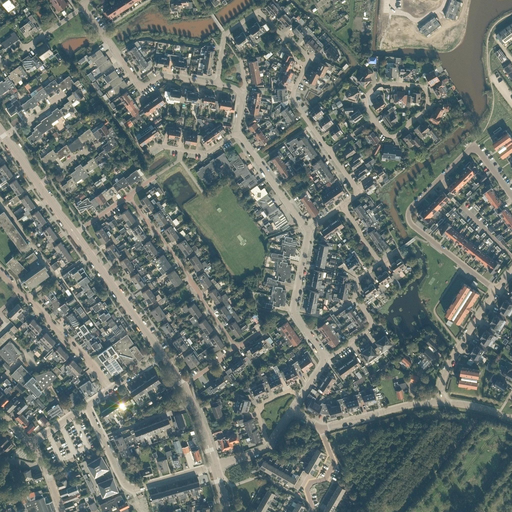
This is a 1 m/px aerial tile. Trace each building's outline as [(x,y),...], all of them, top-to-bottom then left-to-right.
[(2,0),(4,2),(3,3),(9,11),(15,7),(12,3),(13,2),(12,1),(11,2),(10,0),(2,0)] [(181,0),(174,0),(175,3),(171,4),(172,11),(178,11),(178,8),(182,8),(182,6),(181,6),(181,0)] [(268,11),(275,5),(271,1),(272,0),(269,0),(271,1),(264,7),(268,11)] [(450,0),(448,7),(457,10),(461,2),(456,0),(450,0)] [(58,11),(63,8),(58,1),(53,4),(58,11)] [(277,3),(275,5),(268,11),(272,15),(279,9),(279,8),(282,11),(284,8),(282,6),(281,6),(277,3)] [(282,23),(289,16),(287,15),(290,12),(288,10),(286,7),(282,11),(284,13),(278,19),(282,23)] [(448,7),(445,16),(446,16),(446,18),(449,19),(449,17),(454,19),(457,10),(448,7)] [(28,23),(20,29),(26,37),(29,35),(28,34),(30,33),(32,35),(38,30),(33,23),(36,21),(31,15),(28,17),(31,21),(28,24),(28,23)] [(291,19),(289,16),(282,23),(281,24),(281,25),(283,28),(284,28),(285,26),(286,27),(291,22),(294,24),(296,17),(295,18),(294,16),(291,19)] [(434,16),(427,22),(433,29),(441,24),(437,20),(439,18),(437,16),(435,17),(434,16)] [(296,34),(303,27),(302,25),(305,22),(301,18),(296,23),(298,25),(292,30),(293,31),(293,32),(295,34),(296,34)] [(254,25),(253,26),(258,33),(262,30),(264,32),(266,30),(263,25),(260,27),(257,22),(253,24),(254,25)] [(421,29),(419,30),(421,32),(423,31),(426,35),(433,29),(427,22),(420,27),(421,29)] [(303,27),(296,34),(300,38),(305,33),(308,36),(312,31),(308,27),(306,25),(303,27)] [(250,32),(248,33),(249,35),(253,40),(253,42),(260,37),(258,33),(253,26),(252,27),(251,26),(248,28),(250,32)] [(503,30),(510,39),(511,37),(511,33),(507,27),(503,30)] [(503,30),(498,33),(500,35),(501,37),(502,39),(504,41),(505,43),(510,39),(503,30)] [(12,35),(1,43),(6,50),(14,45),(15,46),(21,42),(14,31),(10,34),(12,35)] [(240,35),(239,36),(244,43),(246,42),(247,43),(250,43),(253,47),(256,45),(253,42),(253,40),(249,35),(246,37),(243,32),(240,34),(240,35)] [(305,44),(308,47),(318,39),(314,35),(312,32),(306,38),(308,40),(305,44)] [(237,36),(234,38),(237,43),(235,45),(237,48),(235,49),(237,51),(241,48),(240,46),(244,43),(239,36),(238,37),(237,36)] [(318,39),(308,47),(312,51),(316,48),(318,51),(324,45),(321,42),(321,43),(318,39)] [(132,55),(139,50),(142,48),(137,41),(132,44),(134,47),(127,51),(129,53),(130,53),(132,55)] [(40,51),(35,54),(40,61),(43,59),(42,59),(45,57),(52,52),(48,48),(49,47),(46,43),(38,49),(40,51)] [(339,55),(328,43),(323,48),(325,50),(324,51),(327,54),(326,54),(329,57),(333,61),(339,55)] [(200,54),(204,55),(213,56),(213,53),(214,53),(215,51),(210,50),(211,46),(205,45),(201,48),(200,54)] [(140,53),(139,50),(132,55),(133,58),(132,59),(134,61),(145,52),(149,50),(147,48),(144,49),(144,50),(140,53)] [(94,53),(89,57),(92,62),(95,61),(103,54),(100,49),(95,52),(96,54),(95,54),(94,53)] [(500,49),(497,51),(499,53),(498,57),(502,63),(508,59),(500,49)] [(147,54),(145,52),(134,61),(135,62),(136,62),(138,64),(145,59),(143,57),(147,54)] [(161,53),(158,52),(156,52),(155,57),(158,58),(157,66),(159,67),(159,65),(163,66),(164,57),(161,57),(161,53)] [(165,53),(164,57),(163,66),(166,66),(166,68),(168,68),(169,60),(172,60),(173,55),(165,53)] [(284,62),(294,67),(294,65),(293,64),(295,61),(291,59),(292,56),(285,53),(282,58),(286,60),(284,62)] [(103,54),(95,61),(98,66),(99,66),(106,61),(105,60),(108,58),(106,55),(105,56),(103,54)] [(28,56),(22,60),(24,63),(23,64),(28,70),(35,65),(34,64),(36,63),(37,63),(38,65),(41,63),(36,55),(31,59),(28,56)] [(173,55),(172,60),(175,61),(174,69),(176,69),(177,68),(180,69),(181,60),(178,60),(179,55),(173,55)] [(182,57),(181,60),(180,69),(183,69),(183,70),(186,71),(187,63),(190,63),(191,57),(185,57),(182,57)] [(250,67),(258,65),(258,62),(260,62),(259,57),(254,58),(251,58),(251,61),(248,61),(250,67)] [(400,58),(399,58),(396,57),(395,63),(394,63),(393,67),(390,66),(390,68),(387,68),(386,76),(391,76),(391,77),(395,77),(396,72),(399,72),(400,58)] [(98,66),(98,67),(102,72),(107,68),(106,68),(108,67),(113,64),(109,59),(106,61),(99,66),(98,66)] [(147,62),(145,59),(138,64),(140,67),(139,68),(140,70),(144,67),(146,71),(151,67),(152,62),(150,60),(147,62)] [(293,68),(294,67),(284,62),(283,65),(281,64),(280,66),(284,68),(290,71),(292,67),(293,68)] [(320,62),(318,67),(326,71),(327,69),(331,71),(333,66),(326,62),(324,64),(320,62)] [(503,68),(507,73),(511,70),(511,65),(510,63),(506,66),(503,68)] [(20,76),(23,74),(24,75),(26,73),(20,65),(12,71),(13,73),(8,76),(11,80),(12,79),(16,84),(22,79),(20,76)] [(210,71),(211,67),(199,65),(198,68),(197,74),(203,75),(203,72),(211,73),(212,71),(210,71)] [(400,65),(400,75),(400,72),(403,72),(403,77),(412,78),(413,69),(404,68),(404,66),(400,65)] [(325,74),(326,71),(318,67),(316,72),(323,76),(327,79),(329,76),(325,74)] [(284,74),(293,79),(294,77),(293,76),(294,73),(290,71),(286,69),(284,68),(282,72),(284,74)] [(364,73),(357,81),(365,87),(369,82),(369,78),(369,77),(373,73),(368,68),(364,73)] [(109,74),(104,78),(107,83),(110,82),(118,75),(115,70),(110,73),(111,75),(110,75),(109,74)] [(312,70),(309,75),(317,79),(318,77),(323,79),(324,77),(323,76),(316,72),(312,70)] [(423,74),(422,75),(423,76),(424,77),(425,77),(426,77),(431,85),(439,81),(433,70),(427,73),(426,73),(425,72),(424,73),(423,74)] [(293,79),(284,74),(283,76),(280,75),(277,80),(280,81),(285,84),(287,85),(288,82),(289,83),(291,80),(292,81),(293,79)] [(58,84),(60,87),(62,90),(68,86),(68,87),(69,87),(71,89),(80,83),(78,80),(74,82),(69,75),(58,84)] [(118,75),(110,82),(113,87),(114,87),(121,82),(120,81),(123,79),(121,76),(120,77),(118,75)] [(317,79),(309,75),(307,80),(311,82),(309,85),(315,88),(317,83),(316,82),(317,79)] [(7,76),(4,78),(6,80),(8,84),(10,87),(11,88),(15,85),(12,81),(10,81),(7,76)] [(60,87),(58,84),(54,79),(43,88),(48,94),(53,90),(54,91),(60,87)] [(8,89),(10,87),(8,84),(6,80),(3,82),(2,80),(0,81),(0,95),(8,89)] [(113,87),(113,88),(117,93),(122,89),(121,89),(123,88),(128,85),(124,80),(121,82),(114,87),(113,87)] [(437,88),(433,90),(437,97),(440,96),(446,93),(442,87),(445,85),(442,80),(435,84),(437,88)] [(70,100),(74,106),(79,102),(78,100),(84,96),(78,88),(82,86),(80,83),(71,89),(73,92),(72,92),(73,93),(67,97),(69,101),(70,100)] [(348,86),(347,91),(349,92),(347,99),(357,102),(359,93),(355,92),(356,89),(348,86)] [(253,91),(252,96),(261,98),(262,92),(263,93),(264,87),(258,88),(257,92),(253,91)] [(36,102),(42,98),(42,99),(48,95),(48,94),(43,88),(37,92),(35,89),(30,93),(32,97),(36,102)] [(165,91),(164,95),(166,98),(166,100),(167,102),(169,102),(169,101),(174,102),(174,101),(176,90),(175,89),(171,88),(170,92),(168,92),(168,91),(165,91)] [(176,90),(174,101),(183,103),(184,96),(181,96),(182,90),(177,89),(177,90),(176,90)] [(122,101),(130,96),(127,91),(119,97),(122,101)] [(184,96),(183,103),(188,104),(188,101),(191,102),(193,92),(192,92),(192,91),(187,91),(186,97),(184,96)] [(394,94),(394,101),(401,102),(401,104),(406,105),(407,95),(406,95),(406,97),(404,97),(404,92),(397,91),(397,94),(394,94)] [(193,92),(191,102),(197,102),(196,105),(199,105),(200,99),(198,99),(199,93),(194,92),(194,93),(193,92)] [(406,106),(410,107),(410,101),(420,102),(420,99),(421,98),(420,97),(420,93),(413,92),(413,96),(411,96),(411,95),(407,95),(406,106)] [(378,101),(373,105),(378,111),(379,111),(382,109),(382,108),(386,105),(382,100),(383,100),(384,95),(378,94),(376,97),(378,101)] [(155,98),(161,106),(165,103),(160,95),(155,98)] [(203,103),(208,104),(210,95),(204,95),(204,99),(201,98),(200,104),(203,105),(203,103)] [(215,96),(210,95),(208,104),(211,105),(211,108),(216,109),(217,103),(218,101),(215,100),(215,96)] [(133,100),(130,96),(122,101),(126,106),(133,100)] [(21,105),(23,108),(25,112),(31,108),(32,109),(38,104),(36,102),(32,97),(21,105)] [(151,101),(156,109),(159,112),(161,111),(158,108),(161,106),(155,98),(151,101)] [(220,103),(217,103),(216,109),(220,110),(220,108),(225,109),(227,100),(221,99),(220,103)] [(23,108),(21,105),(18,100),(6,109),(11,115),(17,111),(18,112),(23,108)] [(77,110),(74,106),(70,100),(69,101),(64,105),(64,106),(59,110),(63,115),(64,117),(64,116),(65,118),(71,114),(71,115),(77,110)] [(136,104),(133,100),(126,106),(129,110),(136,104)] [(227,100),(225,109),(230,110),(230,111),(233,112),(234,106),(231,105),(232,101),(227,100)] [(152,112),(156,109),(151,101),(146,104),(152,112)] [(277,111),(280,109),(283,106),(281,103),(274,108),(277,111)] [(140,109),(136,104),(129,110),(133,116),(134,116),(136,114),(138,112),(137,111),(140,109)] [(152,112),(146,104),(142,108),(150,119),(150,118),(152,117),(149,114),(152,112)] [(311,114),(310,114),(313,118),(314,117),(315,120),(318,118),(319,120),(323,117),(321,114),(323,113),(324,113),(321,109),(322,108),(320,104),(313,108),(315,111),(311,113),(311,114)] [(284,117),(292,111),(288,106),(281,111),(280,109),(276,112),(277,114),(278,114),(280,116),(282,114),(284,117)] [(397,112),(395,110),(393,106),(388,110),(389,112),(382,118),(388,126),(394,122),(394,121),(398,119),(394,114),(397,112)] [(259,108),(250,107),(249,112),(255,113),(254,116),(261,117),(262,112),(259,111),(259,108)] [(352,107),(345,108),(345,112),(349,112),(350,115),(355,122),(360,118),(363,115),(358,109),(355,111),(353,112),(352,107)] [(433,112),(429,119),(437,123),(441,117),(439,116),(443,110),(438,107),(434,113),(433,112)] [(63,115),(59,110),(58,108),(51,112),(52,113),(47,117),(51,124),(51,123),(63,115)] [(292,111),(284,117),(286,120),(283,122),(286,127),(291,123),(289,121),(295,116),(292,111)] [(331,124),(333,123),(327,115),(322,118),(324,121),(321,123),(320,123),(321,124),(319,125),(323,130),(325,129),(331,125),(331,124)] [(52,124),(51,123),(51,124),(47,117),(41,121),(42,122),(36,126),(37,128),(38,128),(41,133),(41,132),(52,124)] [(106,138),(115,132),(112,129),(109,131),(103,122),(91,131),(93,132),(92,133),(95,136),(96,137),(97,139),(103,135),(103,136),(104,135),(106,138)] [(248,127),(251,132),(258,126),(255,122),(251,125),(248,127)] [(220,124),(216,127),(221,134),(225,131),(220,124)] [(330,133),(334,139),(340,135),(341,135),(340,134),(342,133),(343,133),(337,124),(332,128),(334,130),(330,133)] [(420,124),(414,129),(420,137),(426,133),(427,134),(430,135),(431,133),(429,131),(430,130),(425,124),(421,126),(420,124)] [(148,126),(149,127),(155,136),(160,133),(155,126),(153,127),(151,125),(148,126)] [(174,138),(175,130),(173,129),(173,127),(167,126),(166,133),(169,133),(168,137),(174,138)] [(261,131),(258,126),(251,132),(254,136),(261,131)] [(151,139),(155,136),(149,127),(144,130),(151,139)] [(180,135),(183,136),(184,130),(184,129),(181,129),(181,127),(178,127),(178,130),(175,130),(174,138),(179,139),(180,135)] [(216,137),(221,134),(216,127),(211,130),(216,137)] [(38,128),(37,128),(32,132),(33,133),(27,138),(31,144),(43,136),(41,132),(41,133),(38,128)] [(93,132),(91,131),(89,128),(78,136),(79,137),(83,143),(88,139),(89,140),(90,141),(96,137),(95,136),(92,133),(93,132)] [(205,131),(212,141),(216,137),(209,128),(205,131)] [(430,130),(429,131),(431,133),(436,138),(439,136),(432,128),(430,130)] [(140,133),(147,143),(151,139),(144,130),(140,133)] [(184,130),(183,136),(182,138),(186,139),(185,143),(190,144),(192,135),(189,135),(189,131),(184,130)] [(504,157),(506,155),(508,158),(511,155),(509,153),(511,150),(511,137),(510,136),(511,136),(509,134),(508,132),(507,132),(505,130),(503,132),(504,134),(498,139),(497,136),(494,138),(495,141),(493,143),(495,145),(494,145),(496,147),(498,149),(497,149),(498,151),(499,151),(501,153),(500,153),(501,155),(502,155),(504,157)] [(254,136),(257,140),(264,135),(261,131),(254,136)] [(373,131),(367,135),(373,144),(380,140),(377,136),(376,137),(373,131)] [(104,149),(107,153),(118,144),(113,138),(117,135),(115,132),(106,138),(108,141),(107,141),(108,142),(102,146),(104,149)] [(147,143),(140,133),(135,136),(138,141),(137,142),(139,145),(141,144),(142,146),(147,143)] [(207,144),(212,141),(207,133),(202,137),(201,135),(200,141),(202,142),(203,143),(206,141),(207,144)] [(267,133),(264,135),(257,140),(260,145),(270,138),(267,133)] [(409,133),(403,138),(410,146),(414,143),(417,146),(421,143),(416,136),(417,138),(414,140),(409,133)] [(200,141),(201,135),(197,135),(197,136),(192,135),(190,144),(196,145),(197,141),(200,141)] [(298,147),(299,146),(301,145),(307,140),(304,136),(300,138),(299,136),(294,139),(288,143),(290,145),(291,144),(291,145),(296,142),(297,144),(296,145),(298,147)] [(84,145),(83,143),(79,137),(67,145),(72,152),(77,148),(78,149),(84,145)] [(304,149),(311,145),(307,140),(301,145),(299,146),(302,151),(304,149)] [(378,143),(373,153),(375,154),(381,145),(378,143)] [(72,152),(67,145),(67,144),(55,152),(55,153),(58,157),(60,159),(65,155),(66,156),(72,152)] [(357,148),(355,146),(354,144),(343,151),(346,154),(345,155),(346,157),(355,151),(356,150),(357,148)] [(307,153),(314,149),(311,145),(304,149),(306,151),(304,153),(305,155),(307,153)] [(382,150),(382,156),(386,157),(386,158),(400,159),(401,151),(395,150),(396,147),(388,146),(388,145),(385,145),(385,146),(384,146),(384,150),(382,150)] [(55,153),(55,152),(53,149),(41,158),(46,164),(52,160),(52,161),(58,157),(55,153)] [(110,157),(107,153),(104,149),(98,153),(99,154),(94,158),(93,158),(98,165),(99,165),(101,168),(102,167),(102,168),(107,165),(106,164),(107,163),(105,161),(110,157)] [(317,154),(314,149),(307,153),(311,158),(308,160),(310,162),(315,158),(314,156),(317,154)] [(271,160),(274,164),(281,159),(284,157),(281,153),(280,153),(279,151),(277,152),(278,154),(271,160)] [(229,167),(229,162),(225,155),(226,155),(224,152),(218,157),(223,164),(225,162),(229,167)] [(362,159),(360,157),(363,155),(361,152),(358,154),(358,153),(353,157),(354,159),(349,163),(352,166),(351,166),(352,169),(363,161),(362,159),(359,161),(359,160),(362,159)] [(236,157),(229,162),(229,167),(233,164),(235,166),(242,161),(238,155),(235,156),(236,157)] [(93,158),(94,158),(93,157),(87,162),(88,163),(82,166),(87,173),(98,165),(93,158)] [(212,160),(220,171),(222,169),(220,166),(223,164),(218,157),(214,159),(214,158),(212,160)] [(315,169),(324,163),(320,159),(317,161),(315,158),(310,162),(312,165),(315,169)] [(374,158),(365,164),(367,167),(376,161),(374,158)] [(284,163),(281,159),(274,164),(277,168),(284,163)] [(217,173),(220,171),(212,160),(210,161),(210,162),(207,164),(212,172),(215,170),(217,173)] [(244,164),(242,161),(235,166),(237,169),(234,171),(235,174),(247,166),(245,164),(244,164)] [(280,173),(287,168),(286,165),(290,162),(288,161),(284,163),(277,168),(280,173)] [(470,161),(466,165),(467,167),(468,167),(474,174),(479,170),(476,167),(476,166),(473,163),(472,164),(471,162),(470,161)] [(318,174),(327,168),(324,163),(315,169),(315,170),(318,174)] [(0,170),(2,174),(9,169),(5,164),(0,167),(0,170)] [(87,173),(82,166),(80,164),(74,168),(76,170),(70,174),(72,177),(75,180),(76,182),(82,178),(83,179),(89,175),(87,173)] [(201,167),(209,179),(212,177),(209,174),(212,172),(207,164),(204,167),(203,166),(201,167)] [(367,170),(366,169),(364,165),(358,168),(360,171),(355,174),(357,178),(358,181),(370,172),(370,171),(369,169),(367,170)] [(248,168),(247,166),(235,174),(237,176),(241,174),(243,177),(250,172),(247,168),(248,168)] [(287,168),(280,173),(284,177),(285,177),(286,179),(289,178),(295,173),(292,168),(290,166),(287,168)] [(209,179),(201,167),(199,169),(200,170),(196,172),(201,179),(204,177),(206,181),(209,179)] [(464,171),(470,178),(474,174),(468,167),(464,171)] [(330,172),(327,168),(318,174),(321,178),(330,172)] [(381,168),(376,172),(379,176),(384,172),(381,168)] [(12,175),(9,169),(2,174),(6,179),(12,175)] [(137,170),(125,178),(129,184),(130,185),(135,181),(136,182),(142,178),(137,170)] [(460,175),(466,182),(470,178),(464,171),(460,175)] [(252,175),(250,172),(243,177),(244,179),(241,182),(243,184),(254,176),(253,174),(252,175)] [(333,176),(330,172),(321,178),(324,183),(333,176)] [(462,186),(466,182),(460,175),(456,179),(462,186)] [(125,178),(124,176),(112,185),(113,186),(117,191),(123,187),(123,188),(129,184),(125,178)] [(256,178),(254,176),(243,184),(245,187),(248,185),(250,187),(257,182),(255,179),(256,178)] [(75,180),(72,177),(67,181),(67,182),(62,186),(66,193),(78,185),(76,182),(75,180)] [(10,184),(13,189),(20,185),(16,179),(10,184)] [(456,179),(452,183),(458,190),(462,186),(456,179)] [(371,180),(363,185),(365,188),(364,189),(366,191),(368,194),(370,194),(371,193),(373,191),(373,190),(376,187),(375,185),(377,183),(375,181),(373,183),(371,180)] [(454,194),(458,190),(452,183),(448,187),(451,190),(449,193),(453,197),(455,195),(454,194)] [(481,190),(485,195),(492,189),(493,189),(494,188),(490,184),(488,185),(488,184),(484,187),(485,188),(481,190)] [(20,185),(13,189),(17,195),(23,190),(20,185)] [(257,185),(251,190),(252,192),(253,192),(255,194),(253,195),(257,200),(267,193),(268,193),(264,188),(260,190),(257,186),(257,185)] [(339,185),(335,188),(340,196),(345,193),(339,185)] [(101,193),(106,200),(112,196),(113,197),(119,193),(117,191),(113,186),(106,191),(105,190),(101,193)] [(330,192),(336,199),(340,196),(335,188),(330,192)] [(488,199),(496,194),(493,189),(492,189),(485,195),(488,199)] [(301,197),(299,199),(302,203),(309,198),(311,197),(306,190),(299,195),(301,197)] [(444,191),(439,195),(446,202),(450,198),(451,199),(453,197),(449,193),(447,195),(444,191)] [(140,201),(143,206),(150,201),(148,198),(151,196),(148,192),(145,194),(147,196),(140,201)] [(331,202),(336,199),(330,192),(326,195),(331,202)] [(101,204),(106,200),(101,193),(90,201),(89,201),(93,205),(92,205),(94,207),(100,203),(101,204)] [(257,200),(256,201),(260,206),(261,205),(263,207),(268,203),(266,201),(270,198),(267,193),(257,200)] [(499,198),(496,194),(488,199),(492,204),(499,198)] [(7,205),(18,198),(16,195),(10,200),(11,201),(10,201),(9,200),(6,203),(7,205)] [(21,199),(24,205),(31,200),(27,195),(21,199)] [(331,202),(326,195),(321,198),(327,206),(331,202)] [(435,199),(442,206),(446,202),(439,195),(435,199)] [(89,201),(90,201),(87,197),(82,201),(80,200),(77,203),(78,204),(76,206),(80,212),(86,208),(87,209),(92,205),(93,205),(89,201)] [(312,203),(309,198),(302,203),(305,208),(312,203)] [(502,203),(499,198),(492,204),(495,208),(494,209),(496,211),(501,208),(499,205),(502,203)] [(153,199),(150,201),(143,206),(142,206),(144,209),(145,208),(147,211),(152,208),(154,211),(155,210),(161,205),(158,201),(156,203),(153,199)] [(438,210),(442,206),(435,199),(431,203),(438,210)] [(28,210),(23,213),(25,216),(26,215),(32,211),(30,209),(34,206),(31,200),(24,205),(28,210)] [(315,201),(312,203),(305,208),(308,212),(315,207),(314,205),(316,203),(315,201)] [(268,203),(263,207),(264,210),(263,211),(267,215),(277,208),(274,203),(270,206),(268,203)] [(434,214),(438,210),(431,203),(427,207),(434,214)] [(162,204),(161,205),(155,210),(156,212),(153,214),(157,220),(163,215),(168,211),(165,206),(164,207),(162,204)] [(353,209),(356,214),(364,208),(367,206),(366,204),(362,206),(361,204),(353,209)] [(277,208),(267,215),(271,220),(272,219),(274,221),(280,217),(278,215),(281,212),(278,207),(277,208)] [(315,207),(308,212),(311,217),(319,211),(315,207)] [(430,218),(434,214),(427,207),(424,211),(423,211),(430,218)] [(367,213),(364,208),(356,214),(360,218),(367,213)] [(502,210),(501,208),(496,211),(498,214),(499,213),(502,218),(509,212),(506,208),(502,210)] [(32,217),(35,221),(42,216),(38,210),(34,213),(32,211),(26,216),(28,218),(29,217),(30,218),(32,217)] [(122,216),(124,219),(131,215),(127,210),(117,217),(119,219),(122,216)] [(370,210),(367,213),(360,218),(363,223),(370,217),(368,214),(372,212),(370,210)] [(427,223),(431,219),(430,218),(423,211),(424,211),(423,210),(419,214),(420,216),(419,217),(423,221),(424,220),(427,223)] [(5,212),(0,215),(0,225),(2,224),(4,226),(5,226),(7,229),(6,230),(8,234),(9,233),(12,236),(10,237),(13,240),(14,239),(16,242),(15,243),(17,246),(19,245),(21,248),(19,249),(22,253),(28,248),(10,222),(10,223),(8,220),(9,219),(5,212)] [(511,217),(511,215),(509,212),(502,218),(499,220),(501,222),(504,220),(505,222),(511,217)] [(135,220),(131,215),(124,219),(127,222),(123,225),(127,230),(132,226),(130,223),(135,220)] [(166,218),(163,215),(157,220),(161,225),(164,223),(166,225),(172,221),(169,216),(166,218)] [(371,227),(377,223),(381,220),(379,218),(377,219),(373,215),(370,217),(363,223),(366,227),(369,225),(371,227)] [(37,231),(43,227),(41,224),(45,221),(42,216),(35,221),(33,222),(36,228),(35,229),(37,231)] [(280,217),(274,221),(276,224),(274,225),(277,229),(278,228),(279,229),(288,222),(285,217),(281,220),(280,217)] [(168,235),(174,231),(176,229),(174,227),(179,223),(176,218),(172,221),(166,225),(167,228),(164,230),(168,235)] [(338,218),(334,221),(339,229),(344,226),(338,218)] [(335,232),(339,229),(334,221),(330,224),(335,232)] [(445,234),(451,227),(452,226),(447,222),(444,226),(443,226),(440,229),(441,230),(440,231),(445,235),(445,234)] [(380,228),(377,223),(371,227),(369,228),(371,231),(368,233),(371,238),(379,232),(377,230),(380,228)] [(331,235),(335,232),(330,224),(325,228),(331,235)] [(98,238),(105,233),(103,229),(107,227),(105,225),(94,233),(98,238)] [(132,237),(142,230),(138,225),(134,228),(132,226),(127,230),(130,234),(132,233),(134,236),(132,237)] [(45,229),(43,227),(37,231),(39,234),(39,233),(40,235),(44,233),(46,236),(53,231),(49,226),(45,229)] [(451,227),(445,234),(450,237),(455,230),(451,227)] [(331,235),(325,228),(321,231),(326,238),(331,235)] [(146,236),(142,230),(132,237),(136,243),(133,245),(132,245),(130,247),(132,249),(143,241),(141,239),(146,236)] [(174,231),(168,235),(172,241),(176,237),(178,240),(180,238),(186,234),(183,230),(177,234),(174,231)] [(460,234),(455,230),(450,237),(454,241),(460,234)] [(57,237),(53,231),(46,236),(48,239),(46,241),(48,243),(46,244),(47,245),(48,247),(54,242),(53,240),(57,237)] [(108,231),(105,233),(98,238),(102,243),(108,239),(109,241),(117,236),(114,233),(112,235),(111,234),(110,234),(108,231)] [(380,235),(379,232),(371,238),(374,242),(386,234),(387,233),(386,231),(383,233),(380,235)] [(282,245),(295,248),(296,241),(292,240),(292,237),(288,236),(288,235),(288,232),(281,234),(282,236),(285,237),(284,241),(282,241),(281,245),(279,245),(282,245)] [(187,234),(186,234),(180,238),(182,241),(178,244),(181,249),(188,244),(186,241),(190,238),(187,234)] [(377,247),(385,241),(383,239),(387,236),(386,234),(374,242),(377,247)] [(464,237),(460,234),(454,241),(458,244),(464,237)] [(109,253),(116,248),(114,245),(118,242),(117,242),(119,240),(118,238),(117,237),(117,236),(109,241),(111,244),(105,248),(109,253)] [(463,248),(469,241),(464,237),(458,244),(463,248)] [(147,250),(153,246),(152,244),(153,243),(151,240),(150,241),(145,244),(143,241),(135,247),(137,250),(139,248),(140,248),(141,250),(145,247),(147,250)] [(56,244),(54,242),(48,247),(50,249),(54,247),(57,251),(57,252),(64,247),(60,241),(56,244)] [(385,241),(377,247),(381,251),(388,246),(385,241)] [(473,244),(469,241),(463,248),(467,251),(473,244)] [(318,249),(328,251),(328,248),(332,249),(333,243),(327,242),(326,245),(319,244),(318,249)] [(192,254),(197,250),(198,249),(195,244),(191,247),(188,244),(181,249),(185,254),(190,251),(192,254)] [(472,255),(477,247),(473,244),(467,251),(472,255)] [(479,244),(477,247),(472,255),(476,258),(482,251),(479,249),(482,246),(479,244)] [(296,248),(295,248),(282,245),(281,250),(284,250),(283,255),(272,252),(271,256),(272,256),(281,258),(284,259),(285,256),(290,257),(290,254),(295,255),(296,248)] [(157,251),(153,246),(147,250),(149,254),(146,256),(149,261),(154,257),(152,255),(157,251)] [(68,252),(64,247),(57,252),(57,251),(53,254),(54,256),(58,253),(61,256),(61,257),(68,252)] [(119,252),(116,248),(109,253),(113,259),(121,253),(123,255),(128,252),(131,249),(130,247),(127,250),(125,247),(119,252)] [(200,254),(197,250),(192,254),(193,256),(189,260),(192,265),(199,260),(197,257),(200,254)] [(348,257),(350,260),(356,268),(361,264),(355,257),(358,255),(354,250),(352,252),(353,254),(348,257)] [(486,254),(482,251),(476,258),(481,262),(486,254)] [(33,252),(25,258),(31,266),(39,260),(33,252)] [(61,257),(61,256),(57,259),(58,261),(62,258),(65,262),(72,258),(68,252),(61,257)] [(131,256),(128,252),(123,255),(125,258),(119,262),(123,267),(130,262),(127,259),(131,256)] [(157,267),(160,264),(167,260),(163,254),(160,257),(158,254),(151,259),(153,261),(152,262),(153,264),(154,263),(157,267)] [(491,258),(486,254),(481,262),(485,265),(491,258)] [(277,270),(290,273),(291,266),(287,265),(287,262),(280,261),(281,258),(272,256),(271,260),(278,261),(277,263),(280,264),(279,266),(277,266),(276,270),(274,270),(277,270)] [(13,257),(6,263),(9,267),(19,277),(23,274),(23,275),(25,273),(24,273),(26,271),(13,257)] [(397,261),(396,262),(401,270),(404,268),(405,269),(406,269),(407,271),(411,268),(407,262),(405,264),(401,258),(400,259),(399,258),(396,261),(397,261)] [(489,268),(495,261),(491,258),(485,265),(489,268)] [(326,261),(316,259),(315,264),(322,266),(322,268),(324,268),(326,261)] [(351,271),(356,268),(350,260),(348,262),(346,259),(343,261),(351,271)] [(171,265),(167,260),(160,264),(162,267),(159,270),(161,273),(158,275),(159,277),(165,273),(169,270),(167,267),(171,265)] [(202,269),(209,265),(210,264),(212,263),(213,262),(212,261),(207,264),(205,261),(201,263),(199,260),(192,265),(196,270),(201,267),(202,269)] [(496,260),(495,261),(489,268),(489,269),(493,273),(495,271),(495,272),(498,268),(497,268),(501,264),(496,260)] [(134,271),(139,267),(136,263),(134,264),(132,261),(130,262),(123,267),(126,272),(132,268),(134,271)] [(399,272),(401,270),(396,262),(395,263),(394,262),(391,264),(392,265),(391,265),(395,271),(392,273),(393,275),(396,279),(400,276),(399,274),(400,273),(399,272)] [(211,267),(209,265),(199,272),(201,274),(197,277),(201,282),(208,277),(206,274),(209,272),(208,270),(209,269),(209,268),(211,267)] [(24,280),(21,282),(22,285),(24,283),(26,285),(27,286),(28,285),(29,287),(32,284),(33,286),(36,283),(35,282),(38,280),(39,281),(42,279),(41,278),(45,275),(45,276),(50,273),(45,267),(25,281),(24,280)] [(86,276),(87,275),(84,271),(84,270),(82,267),(78,270),(77,271),(74,267),(68,271),(70,274),(71,273),(72,274),(76,279),(75,280),(77,282),(79,280),(86,276)] [(142,272),(139,267),(134,271),(136,273),(130,277),(134,283),(141,278),(138,274),(142,272)] [(167,283),(178,275),(174,270),(167,275),(170,278),(165,281),(167,283)] [(290,273),(277,270),(276,275),(279,275),(277,280),(284,282),(285,279),(290,280),(291,273),(290,273)] [(393,275),(391,277),(387,271),(386,271),(385,271),(382,273),(383,274),(382,274),(387,282),(390,280),(391,282),(392,281),(394,283),(398,280),(396,279),(393,275)] [(337,280),(340,281),(347,282),(348,277),(341,275),(342,273),(337,272),(337,275),(338,275),(337,280)] [(388,284),(387,282),(382,274),(381,275),(380,275),(377,277),(378,277),(377,278),(381,284),(378,286),(379,287),(380,287),(382,291),(386,288),(385,286),(388,284)] [(182,280),(178,275),(167,283),(168,285),(173,282),(175,285),(182,280)] [(79,280),(78,282),(79,284),(83,289),(88,285),(86,282),(89,280),(90,279),(88,276),(86,277),(86,276),(79,280)] [(211,287),(216,283),(213,278),(210,280),(208,277),(201,282),(205,287),(209,284),(211,287)] [(145,286),(150,283),(147,278),(143,281),(141,278),(134,283),(138,288),(143,284),(145,286)] [(321,282),(312,280),(311,285),(324,288),(325,285),(321,284),(321,282)] [(278,283),(276,283),(267,281),(266,284),(275,286),(274,291),(272,291),(271,295),(269,295),(272,295),(285,298),(286,291),(282,290),(282,287),(277,286),(278,283)] [(216,283),(211,287),(212,289),(208,292),(212,297),(219,293),(216,290),(220,287),(217,282),(216,283)] [(154,287),(150,283),(145,286),(147,289),(141,293),(145,298),(152,293),(150,290),(154,287)] [(369,286),(368,287),(373,295),(376,293),(377,294),(378,293),(380,295),(384,293),(382,291),(380,287),(379,287),(377,289),(373,283),(372,283),(372,284),(372,283),(368,285),(369,286)] [(464,283),(456,296),(453,300),(453,301),(445,313),(460,323),(479,293),(473,289),(472,289),(471,288),(464,283)] [(88,285),(83,289),(85,292),(87,294),(88,297),(93,294),(97,291),(93,286),(91,288),(88,285)] [(339,289),(338,291),(348,293),(349,288),(339,286),(335,285),(335,288),(339,289)] [(373,295),(368,287),(367,288),(366,287),(363,289),(364,290),(363,290),(367,296),(364,298),(368,304),(372,301),(371,299),(372,298),(371,296),(373,295)] [(51,301),(56,297),(51,290),(42,295),(46,300),(49,298),(51,301)] [(348,293),(338,291),(338,294),(334,293),(333,300),(339,301),(340,297),(347,299),(348,293)] [(154,297),(152,293),(145,298),(149,303),(154,299),(156,302),(161,299),(158,294),(154,297)] [(226,299),(228,298),(225,293),(221,296),(219,293),(212,297),(216,303),(220,300),(222,302),(226,299)] [(95,297),(93,294),(88,297),(86,299),(90,304),(92,303),(93,305),(99,300),(101,299),(97,295),(95,297)] [(286,298),(285,298),(272,295),(271,300),(273,300),(273,304),(264,302),(263,307),(274,309),(275,306),(279,307),(280,304),(285,305),(286,298)] [(61,309),(59,311),(62,316),(68,311),(70,310),(67,305),(69,304),(70,304),(76,300),(73,296),(69,299),(65,302),(60,306),(59,306),(61,309)] [(59,306),(60,306),(58,304),(60,302),(56,297),(51,301),(53,304),(50,306),(53,311),(59,306)] [(504,301),(502,304),(511,310),(511,299),(510,298),(508,301),(505,299),(504,301)] [(103,302),(101,299),(99,300),(93,305),(91,306),(95,312),(97,310),(99,312),(106,307),(107,306),(104,301),(103,302)] [(161,299),(156,302),(152,305),(154,308),(150,311),(153,316),(162,310),(158,305),(161,303),(161,304),(163,302),(161,299)] [(229,304),(226,299),(222,302),(219,304),(221,307),(217,310),(221,315),(227,310),(225,307),(229,304)] [(189,309),(191,313),(197,308),(194,303),(190,305),(188,303),(181,308),(185,312),(189,309)] [(13,309),(25,321),(28,318),(30,316),(28,314),(25,317),(20,312),(23,309),(18,304),(13,309)] [(502,310),(500,313),(505,316),(507,314),(510,316),(511,312),(511,310),(502,304),(500,307),(499,309),(502,310)] [(316,307),(306,305),(305,311),(313,312),(312,315),(318,316),(319,311),(316,310),(316,307)] [(106,307),(99,312),(100,315),(99,316),(102,321),(111,314),(106,307)] [(349,317),(356,312),(353,307),(346,312),(345,310),(340,313),(342,316),(342,315),(344,317),(347,315),(349,317)] [(201,313),(197,308),(191,313),(193,316),(189,319),(192,323),(199,319),(197,316),(201,313)] [(232,311),(230,308),(227,310),(221,315),(225,320),(229,317),(231,320),(237,315),(234,310),(232,311)] [(25,321),(13,309),(8,313),(11,316),(9,317),(12,320),(16,316),(20,320),(23,323),(25,321)] [(163,321),(169,316),(176,312),(175,310),(174,311),(174,312),(170,314),(169,313),(168,312),(167,313),(168,313),(165,315),(162,310),(153,316),(157,320),(161,318),(163,321)] [(68,311),(62,316),(65,320),(68,318),(70,321),(75,318),(72,312),(70,313),(68,311)] [(360,316),(356,312),(349,317),(346,320),(347,322),(350,319),(352,322),(360,316)] [(106,322),(110,327),(115,323),(113,320),(116,318),(113,313),(111,314),(106,318),(108,320),(106,322)] [(505,316),(500,313),(498,316),(496,314),(495,316),(494,316),(492,319),(503,326),(506,321),(504,319),(505,316)] [(240,320),(237,315),(231,320),(232,322),(228,325),(232,330),(238,326),(236,323),(240,320)] [(171,320),(169,316),(163,321),(165,323),(161,326),(165,331),(175,324),(174,321),(171,324),(170,326),(167,322),(171,320)] [(363,321),(360,316),(352,322),(349,324),(351,326),(352,328),(349,331),(351,333),(357,329),(355,326),(363,321)] [(28,318),(25,321),(23,323),(22,325),(24,327),(26,326),(28,329),(24,332),(26,335),(37,324),(33,319),(31,321),(28,318)] [(78,327),(79,326),(77,324),(79,323),(75,318),(70,321),(72,324),(69,326),(72,331),(78,327)] [(201,321),(199,319),(192,323),(196,328),(200,325),(202,328),(209,324),(205,318),(201,321)] [(80,330),(76,332),(80,337),(81,336),(84,334),(89,330),(87,328),(85,325),(91,321),(89,319),(79,326),(78,327),(80,330)] [(503,326),(492,319),(490,322),(491,322),(489,324),(492,325),(490,328),(495,331),(497,333),(499,330),(500,331),(503,326)] [(281,333),(291,326),(287,321),(280,327),(278,328),(281,333)] [(321,333),(331,326),(328,321),(325,323),(318,328),(321,333)] [(453,322),(451,326),(459,331),(461,327),(453,322)] [(115,323),(110,327),(115,335),(124,329),(120,324),(118,326),(115,323)] [(42,328),(37,324),(28,332),(30,335),(30,334),(33,337),(31,339),(33,341),(41,333),(39,331),(42,328)] [(179,333),(177,330),(175,327),(177,326),(175,324),(165,331),(168,337),(172,334),(174,336),(179,333)] [(212,329),(209,324),(202,328),(204,331),(200,334),(203,339),(210,334),(208,332),(212,329)] [(240,328),(238,326),(232,330),(236,336),(245,329),(247,331),(249,330),(248,327),(247,327),(245,325),(240,328)] [(86,344),(95,337),(94,335),(93,336),(91,333),(92,331),(94,329),(97,329),(95,326),(89,330),(84,334),(86,337),(83,339),(86,344)] [(294,331),(291,326),(281,333),(283,336),(285,334),(287,336),(294,331)] [(325,337),(334,331),(331,326),(321,333),(325,337)] [(493,334),(495,331),(490,328),(488,331),(486,329),(485,331),(483,334),(491,339),(494,335),(493,334)] [(297,336),(294,331),(287,336),(284,338),(288,343),(297,336)] [(338,335),(334,331),(325,337),(328,342),(338,335)] [(43,335),(41,333),(35,339),(36,341),(38,341),(41,343),(40,344),(41,346),(51,337),(46,332),(43,335)] [(176,347),(186,339),(181,332),(179,333),(174,336),(174,337),(176,339),(172,342),(176,347)] [(112,345),(121,357),(128,367),(135,362),(137,365),(140,363),(139,361),(145,356),(137,345),(128,334),(112,345)] [(212,337),(210,334),(203,339),(207,344),(211,341),(213,344),(220,339),(216,334),(212,337)] [(491,339),(483,334),(481,337),(480,339),(482,340),(480,343),(485,347),(487,344),(490,346),(493,341),(491,339)] [(338,335),(328,342),(332,347),(341,340),(338,335)] [(385,335),(381,338),(388,348),(395,343),(390,337),(388,339),(385,335)] [(51,336),(51,337),(41,346),(43,348),(44,347),(47,349),(46,350),(49,352),(55,346),(52,344),(55,342),(52,339),(53,338),(51,336)] [(98,336),(95,337),(86,344),(88,346),(87,347),(88,349),(92,346),(94,350),(96,348),(98,351),(103,347),(100,342),(101,341),(98,336)] [(301,341),(297,336),(288,343),(290,345),(292,344),(294,346),(301,341)] [(257,342),(254,344),(261,353),(263,351),(262,349),(264,347),(266,348),(268,347),(269,348),(272,346),(267,339),(264,340),(262,337),(256,341),(257,342)] [(381,338),(376,342),(379,346),(376,347),(380,354),(388,348),(381,338)] [(425,357),(419,364),(424,368),(429,362),(428,361),(429,360),(435,354),(432,352),(434,350),(435,350),(438,347),(429,338),(426,342),(429,345),(427,347),(425,350),(424,349),(420,353),(425,357)] [(186,339),(176,347),(179,352),(183,349),(185,352),(186,351),(192,347),(186,339)] [(223,344),(220,339),(213,344),(215,346),(210,350),(212,353),(223,344)] [(10,341),(0,349),(0,354),(9,365),(12,361),(13,362),(15,362),(16,361),(16,359),(15,359),(21,353),(10,341)] [(485,347),(480,343),(479,346),(476,344),(475,346),(473,349),(481,355),(482,355),(484,350),(486,351),(487,348),(485,347)] [(258,355),(261,353),(254,344),(252,346),(251,345),(246,349),(248,352),(245,354),(247,356),(249,359),(252,357),(250,355),(253,353),(254,355),(257,353),(258,355)] [(121,357),(112,345),(97,355),(113,376),(115,374),(117,375),(124,370),(117,359),(121,357)] [(55,360),(64,351),(59,346),(57,349),(55,346),(44,356),(46,359),(54,352),(56,354),(53,358),(55,360)] [(373,349),(371,346),(369,347),(368,346),(367,347),(367,348),(366,349),(372,357),(373,359),(380,354),(376,347),(373,349)] [(192,347),(186,351),(188,354),(183,357),(187,362),(195,356),(195,357),(197,355),(192,347)] [(366,349),(361,352),(364,356),(361,358),(365,363),(368,361),(367,361),(372,357),(366,349)] [(472,356),(471,358),(478,363),(480,360),(480,361),(484,356),(482,355),(481,355),(473,349),(471,352),(470,354),(472,356)] [(302,358),(308,366),(309,366),(310,366),(312,364),(312,363),(313,363),(309,358),(312,356),(307,350),(304,352),(306,354),(304,355),(305,356),(302,358)] [(64,351),(55,360),(57,362),(60,358),(63,361),(68,356),(64,351)] [(207,356),(203,351),(197,355),(195,357),(195,356),(187,362),(190,367),(198,361),(196,358),(201,354),(204,358),(207,356)] [(405,355),(400,360),(407,366),(411,361),(405,355)] [(237,360),(235,362),(241,370),(244,368),(243,366),(245,365),(244,363),(246,361),(248,364),(251,362),(249,359),(247,356),(242,360),(239,357),(237,359),(237,360)] [(355,357),(350,360),(356,368),(360,364),(355,357)] [(68,373),(77,365),(73,360),(65,367),(68,369),(66,371),(68,373)] [(294,362),(299,368),(301,367),(305,372),(306,371),(307,371),(309,370),(309,369),(310,368),(304,360),(301,362),(301,361),(299,362),(297,360),(294,362)] [(346,363),(352,371),(356,368),(350,360),(346,363)] [(238,372),(241,370),(235,362),(232,363),(232,362),(229,364),(231,367),(226,371),(227,374),(230,376),(231,379),(233,380),(236,378),(233,374),(232,374),(231,372),(233,370),(234,372),(237,370),(238,372)] [(299,368),(294,362),(292,364),(293,367),(291,368),(292,368),(289,370),(293,379),(294,378),(295,379),(297,378),(298,377),(299,376),(296,371),(299,369),(298,369),(299,368)] [(504,367),(501,372),(502,373),(502,374),(511,379),(511,370),(511,369),(511,365),(507,362),(504,367)] [(342,366),(347,374),(352,371),(346,363),(342,366)] [(25,379),(31,375),(21,365),(18,368),(19,369),(17,371),(25,379)] [(77,365),(68,373),(69,375),(71,375),(72,374),(74,376),(75,375),(78,378),(82,374),(79,372),(82,369),(77,365)] [(347,374),(342,366),(337,369),(339,372),(342,376),(343,377),(347,374)] [(478,377),(480,370),(462,367),(462,369),(461,369),(461,372),(461,374),(460,374),(459,377),(460,377),(460,379),(459,379),(459,382),(460,382),(459,385),(477,387),(478,380),(477,380),(478,377)] [(272,376),(274,379),(278,388),(283,385),(279,377),(282,376),(280,373),(279,369),(275,370),(276,374),(272,376)] [(36,379),(45,388),(48,385),(49,385),(50,385),(51,384),(51,383),(57,376),(51,370),(33,376),(36,379)] [(19,382),(25,379),(17,371),(15,372),(14,372),(11,375),(18,382),(19,382)] [(284,371),(280,373),(282,376),(283,379),(286,378),(289,384),(290,383),(291,384),(293,383),(293,382),(294,381),(290,372),(287,374),(287,373),(285,373),(284,371)] [(504,390),(507,384),(498,378),(498,379),(494,377),(496,374),(492,371),(487,378),(492,381),(493,379),(494,380),(491,385),(496,389),(498,386),(504,390)] [(231,379),(230,376),(227,374),(222,377),(220,374),(217,376),(218,377),(215,379),(222,388),(224,386),(223,384),(226,382),(224,380),(227,378),(229,381),(231,379)] [(328,374),(325,378),(333,384),(336,379),(328,374)] [(409,374),(407,379),(416,382),(418,377),(409,374)] [(30,394),(23,400),(28,405),(41,392),(32,382),(36,379),(33,376),(32,375),(31,375),(25,379),(19,382),(25,388),(30,394)] [(155,385),(154,385),(156,389),(158,388),(156,384),(160,381),(155,375),(150,378),(155,385)] [(272,391),(278,388),(274,379),(271,381),(269,377),(267,378),(266,375),(262,376),(265,382),(266,384),(268,382),(272,391)] [(151,388),(154,385),(155,385),(150,378),(145,382),(150,388),(149,389),(151,392),(153,391),(151,388)] [(330,388),(333,384),(325,378),(322,383),(330,388)] [(212,385),(206,389),(210,394),(212,393),(213,392),(213,393),(215,392),(215,390),(217,388),(219,390),(222,388),(215,379),(213,381),(212,380),(209,382),(212,385)] [(89,380),(80,386),(84,392),(86,391),(88,394),(94,390),(92,387),(93,386),(89,380)] [(397,381),(394,382),(394,385),(398,398),(404,397),(402,389),(407,388),(405,382),(398,384),(397,381)] [(25,388),(19,382),(18,382),(15,386),(21,393),(25,388)] [(146,391),(149,389),(150,388),(145,382),(140,385),(145,392),(144,392),(146,396),(147,395),(150,398),(152,397),(150,395),(149,395),(148,394),(146,391)] [(267,386),(266,384),(265,382),(257,386),(257,387),(261,396),(267,393),(264,387),(267,386)] [(327,393),(330,388),(322,383),(319,388),(321,389),(327,393)] [(140,395),(139,396),(141,399),(143,398),(141,394),(144,392),(145,392),(140,385),(135,388),(140,395)] [(3,398),(9,392),(12,388),(10,386),(8,388),(7,387),(4,390),(0,386),(0,398),(2,397),(3,398)] [(256,398),(261,396),(257,386),(249,389),(250,393),(253,392),(256,398)] [(371,393),(368,394),(371,404),(374,404),(373,403),(377,402),(375,395),(378,395),(376,387),(370,389),(371,393)] [(140,395),(135,388),(130,392),(135,399),(134,399),(138,404),(140,403),(136,398),(139,396),(140,395)] [(371,404),(368,394),(366,395),(364,390),(358,392),(359,394),(361,399),(363,398),(365,405),(368,404),(369,405),(371,404)] [(11,394),(9,392),(3,398),(0,400),(0,402),(1,403),(1,404),(2,405),(3,405),(3,406),(9,400),(7,398),(11,394)] [(71,395),(66,399),(71,406),(81,399),(76,392),(73,394),(72,392),(70,394),(71,395)] [(312,411),(317,403),(314,401),(316,398),(312,396),(309,393),(307,397),(311,399),(307,405),(308,406),(306,408),(309,410),(309,409),(312,411)] [(236,402),(249,406),(249,404),(250,405),(251,402),(250,402),(250,401),(245,399),(246,396),(239,394),(236,402)] [(361,401),(361,399),(359,394),(353,395),(354,400),(352,401),(354,411),(357,410),(357,409),(360,408),(358,402),(361,401)] [(125,405),(127,409),(129,408),(126,404),(130,402),(126,395),(121,398),(125,405)] [(19,405),(21,402),(15,396),(4,406),(6,408),(6,409),(6,410),(7,410),(7,411),(8,411),(9,410),(9,411),(16,405),(17,406),(19,405)] [(348,397),(341,398),(344,406),(346,405),(348,411),(351,411),(352,411),(354,411),(352,401),(349,401),(348,397)] [(122,408),(125,405),(121,398),(116,402),(120,408),(120,409),(122,412),(124,411),(122,408)] [(344,407),(344,406),(341,398),(336,400),(338,405),(334,406),(336,415),(339,414),(339,415),(343,414),(341,408),(344,407)] [(45,406),(38,399),(35,401),(43,408),(45,406)] [(19,413),(28,405),(23,400),(21,402),(19,405),(17,406),(15,408),(19,413)] [(214,407),(212,407),(215,417),(222,415),(219,405),(221,404),(220,400),(213,403),(214,407)] [(115,412),(116,414),(115,415),(116,417),(116,416),(119,421),(121,419),(118,415),(119,414),(117,411),(120,409),(120,408),(116,402),(111,405),(115,412)] [(249,406),(236,402),(234,411),(241,413),(242,410),(247,411),(247,410),(248,411),(249,408),(248,408),(249,406)] [(52,407),(48,410),(52,416),(57,412),(59,414),(63,411),(58,403),(55,405),(54,404),(52,406),(52,407)] [(320,405),(317,403),(312,411),(314,412),(313,413),(316,415),(319,411),(320,412),(320,413),(324,414),(325,404),(321,403),(320,405)] [(336,415),(334,406),(330,407),(330,404),(325,404),(324,414),(328,414),(328,413),(330,413),(331,417),(334,416),(334,415),(336,415)] [(112,414),(115,412),(111,405),(106,408),(110,415),(110,416),(112,419),(114,418),(112,414)] [(29,414),(30,415),(33,413),(31,411),(32,409),(31,408),(30,409),(24,414),(24,415),(21,412),(17,416),(17,415),(15,417),(16,417),(15,418),(16,419),(17,421),(18,420),(20,422),(29,414)] [(110,415),(106,408),(101,412),(105,418),(104,419),(107,423),(109,421),(107,418),(110,416),(110,415)] [(176,420),(173,421),(175,427),(178,426),(185,424),(181,413),(174,415),(176,420)] [(28,418),(30,415),(29,414),(20,422),(22,424),(21,425),(23,427),(23,426),(24,427),(30,421),(26,418),(27,417),(28,418)] [(168,418),(162,420),(168,434),(171,433),(169,429),(168,429),(167,427),(171,426),(168,418)] [(244,424),(245,427),(254,424),(253,419),(245,421),(244,418),(237,421),(238,424),(240,423),(240,426),(244,424)] [(34,419),(25,428),(29,432),(33,429),(34,430),(39,426),(36,422),(37,421),(34,419)] [(157,422),(162,436),(165,435),(166,438),(169,437),(168,434),(162,420),(157,422)] [(162,436),(157,422),(151,425),(154,432),(158,431),(158,432),(157,433),(159,437),(162,436)] [(256,429),(254,424),(245,427),(247,432),(248,432),(256,429)] [(157,438),(154,432),(151,425),(145,427),(149,435),(152,433),(153,435),(152,435),(154,440),(157,438)] [(140,429),(143,437),(147,435),(147,437),(146,437),(148,442),(151,441),(149,435),(145,427),(140,429)] [(143,437),(140,429),(134,431),(135,434),(134,435),(135,440),(141,437),(142,439),(141,439),(143,445),(146,444),(143,437)] [(257,429),(256,429),(248,432),(249,437),(259,434),(257,429)] [(225,442),(227,449),(229,448),(229,449),(231,448),(232,447),(233,447),(232,445),(233,444),(233,443),(239,441),(236,433),(230,435),(230,437),(226,438),(225,436),(224,437),(225,442)] [(131,439),(132,441),(135,440),(132,434),(125,438),(125,439),(124,440),(122,436),(114,439),(118,445),(131,439)] [(261,439),(259,434),(249,437),(250,440),(247,441),(248,446),(256,444),(255,441),(261,439)] [(0,444),(0,449),(9,441),(5,436),(0,440),(0,444)] [(183,451),(180,443),(177,436),(174,437),(176,441),(173,442),(177,453),(183,451)] [(195,446),(190,447),(194,460),(201,458),(199,451),(200,450),(196,437),(192,438),(195,446)] [(227,449),(225,442),(224,437),(218,439),(218,438),(217,439),(221,448),(222,448),(223,450),(224,450),(225,450),(226,450),(227,449)] [(128,443),(132,441),(131,439),(118,445),(120,450),(128,447),(126,443),(127,442),(128,443)] [(9,441),(0,449),(2,452),(5,449),(7,451),(13,445),(9,441)] [(184,442),(180,443),(183,451),(184,453),(190,451),(188,445),(185,446),(184,442)] [(128,447),(120,450),(123,456),(128,453),(129,455),(133,454),(132,448),(135,446),(134,444),(128,447)] [(316,449),(314,453),(314,454),(321,458),(324,452),(317,448),(314,446),(313,447),(316,449)] [(167,456),(169,455),(172,463),(174,463),(175,467),(181,465),(178,456),(174,457),(175,458),(174,459),(172,455),(171,450),(165,452),(167,456)] [(314,454),(314,453),(311,451),(310,453),(313,455),(311,458),(311,459),(318,463),(321,458),(314,454)] [(269,463),(270,464),(274,456),(272,455),(270,459),(268,463),(263,460),(259,467),(265,470),(269,463)] [(101,456),(87,464),(90,469),(89,469),(94,477),(97,483),(100,491),(101,491),(103,496),(118,491),(113,477),(105,480),(102,473),(109,468),(101,456)] [(311,459),(311,458),(308,456),(306,458),(310,460),(308,464),(315,468),(318,463),(311,459)] [(165,459),(158,461),(161,471),(168,469),(165,459)] [(274,467),(275,467),(279,460),(277,459),(273,466),(270,464),(269,463),(265,470),(270,473),(274,467)] [(308,464),(305,462),(303,464),(307,466),(305,470),(311,474),(315,468),(308,464)] [(278,469),(275,467),(274,467),(270,473),(276,476),(280,470),(282,466),(280,465),(278,469)] [(146,467),(142,469),(144,477),(153,474),(151,469),(150,469),(150,470),(147,471),(146,467)] [(280,470),(276,476),(281,480),(285,473),(286,473),(288,470),(286,468),(284,472),(280,470)] [(42,473),(35,475),(34,474),(33,475),(33,476),(32,476),(30,470),(21,473),(24,481),(32,478),(33,481),(34,481),(44,478),(42,473)] [(78,471),(71,474),(73,479),(80,476),(78,471)] [(290,476),(291,476),(293,473),(291,472),(289,475),(286,473),(285,473),(281,480),(286,483),(290,476)] [(290,476),(286,483),(292,486),(296,479),(296,480),(299,476),(297,475),(294,478),(291,476),(290,476)] [(57,483),(60,491),(76,485),(80,484),(79,483),(77,484),(76,481),(73,482),(72,481),(67,483),(66,480),(57,483)] [(193,483),(196,495),(199,494),(198,491),(197,491),(196,489),(201,488),(199,481),(193,483)] [(193,496),(196,495),(193,483),(187,485),(188,491),(191,490),(193,496)] [(82,489),(80,484),(76,485),(60,491),(62,497),(69,494),(79,491),(82,490),(81,489),(82,489)] [(338,485),(335,490),(342,494),(342,495),(345,497),(346,495),(343,493),(345,489),(338,485)] [(175,488),(176,494),(181,493),(182,495),(180,496),(181,499),(184,498),(181,486),(175,488)] [(26,488),(18,491),(23,503),(24,503),(24,504),(31,501),(30,497),(29,495),(26,488)] [(268,489),(265,495),(272,499),(272,498),(274,495),(278,497),(279,495),(275,492),(275,493),(268,489)] [(163,491),(165,498),(169,497),(170,499),(168,499),(169,503),(172,502),(169,490),(163,491)] [(340,498),(342,495),(342,494),(335,490),(332,496),(339,500),(342,502),(343,501),(345,503),(348,504),(349,502),(344,499),(343,500),(340,498)] [(79,491),(69,494),(69,495),(62,498),(64,503),(78,498),(78,496),(80,495),(79,491)] [(160,505),(157,493),(151,495),(152,501),(157,500),(158,502),(156,502),(157,506),(160,505)] [(48,511),(46,504),(43,498),(42,494),(39,495),(38,494),(30,497),(31,501),(24,504),(26,508),(27,511),(48,511)] [(129,511),(127,507),(129,505),(127,501),(124,502),(121,495),(100,505),(103,511),(129,511)] [(276,500),(272,498),(272,499),(265,495),(262,500),(269,504),(269,503),(271,500),(275,502),(276,500)] [(336,505),(336,506),(339,508),(340,506),(337,504),(339,500),(332,496),(329,501),(336,505)] [(47,497),(43,498),(46,504),(49,511),(50,511),(55,510),(52,501),(49,502),(47,497)] [(64,504),(66,510),(75,506),(73,502),(79,500),(78,498),(72,500),(73,501),(64,504)] [(294,507),(301,511),(304,506),(298,502),(298,501),(295,499),(293,501),(297,503),(295,507),(294,507)] [(273,506),(269,503),(269,504),(262,500),(258,506),(265,509),(266,509),(268,505),(272,508),(273,506)] [(334,509),(336,506),(336,505),(329,501),(326,506),(333,510),(332,511),(334,511),(336,511),(337,511),(334,509)] [(92,511),(97,508),(94,502),(89,505),(92,511)]
